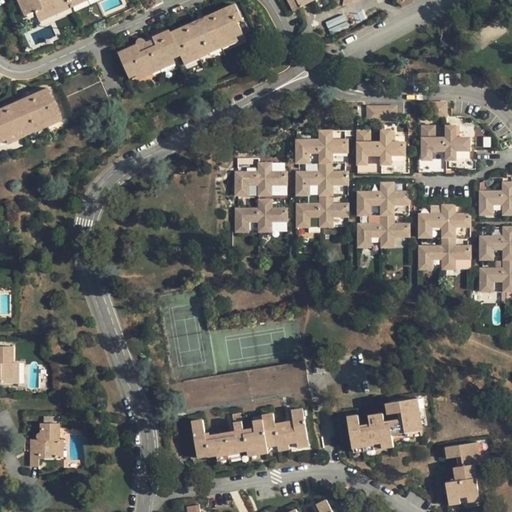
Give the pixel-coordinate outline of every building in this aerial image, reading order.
[(34,11),(36,16),(69,1),(68,0),(17,0),(25,16),(34,11)] [(287,0),(293,12),(297,9),(313,0),(287,0)] [(69,1),(36,16),(39,21),(71,7),(69,1)] [(118,53),(129,77),(180,55),(182,60),(206,49),(208,53),(221,48),(219,43),(236,36),(242,33),(237,21),(242,19),(235,4),(204,18),(205,19),(210,30),(200,35),(195,23),(195,22),(170,33),(169,30),(152,37),(153,38),(156,45),(141,51),(137,44),(118,53)] [(331,34),(349,26),(344,14),(326,22),(331,34)] [(195,23),(200,35),(210,30),(205,19),(195,23)] [(236,36),(219,43),(221,48),(221,49),(239,42),(236,36)] [(137,44),(141,51),(156,45),(153,38),(146,42),(145,40),(143,39),(141,38),(140,38),(138,39),(137,40),(137,41),(137,43),(137,44)] [(208,53),(206,49),(182,60),(184,65),(209,54),(208,53)] [(65,127),(67,133),(114,112),(94,66),(92,67),(58,82),(24,98),(24,99),(29,110),(20,115),(14,103),(14,102),(0,108),(0,140),(5,138),(22,131),(24,135),(36,129),(34,125),(59,114),(61,119),(65,127)] [(24,99),(14,103),(20,115),(29,110),(24,99)] [(427,105),(427,121),(443,121),(442,106),(427,105)] [(365,108),(364,124),(393,124),(394,109),(365,108)] [(59,114),(34,125),(36,129),(37,130),(61,119),(59,114)] [(419,128),(418,162),(428,163),(428,154),(443,154),(443,141),(429,141),(429,128),(419,128)] [(443,154),(443,163),(454,163),(454,154),(467,154),(468,141),(454,141),(454,128),(443,128),(443,141),(443,154)] [(356,130),(355,164),(365,164),(366,156),(379,156),(379,143),(366,143),(365,130),(356,130)] [(379,156),(379,165),(390,165),(390,156),(403,156),(403,143),(390,143),(390,130),(379,130),(379,143),(379,156)] [(24,135),(22,131),(5,138),(8,143),(25,135),(24,135)] [(317,155),(317,164),(327,165),(327,156),(345,156),(346,142),(327,140),(327,133),(317,132),(317,142),(317,155)] [(295,141),(295,164),(304,164),(304,156),(317,155),(317,142),(295,141)] [(255,184),(255,194),(266,194),(266,185),(284,185),(285,172),(266,171),(266,163),(256,163),(256,171),(255,184)] [(317,187),(317,197),(327,196),(327,186),(345,187),(345,173),(327,173),(327,165),(317,164),(317,174),(317,187)] [(232,171),(232,194),(242,194),(242,184),(255,184),(256,171),(232,171)] [(294,173),(294,196),(303,196),(303,187),(317,187),(317,174),(294,173)] [(377,207),(377,217),(387,217),(387,207),(406,207),(406,194),(388,193),(388,185),(377,185),(377,193),(377,207)] [(500,208),(500,217),(510,218),(510,208),(511,207),(511,194),(510,195),(510,186),(500,185),(499,195),(500,208)] [(354,193),(354,216),(365,216),(365,207),(377,207),(377,193),(354,193)] [(476,194),(476,218),(487,218),(487,208),(500,208),(499,195),(476,194)] [(316,219),(316,229),(326,230),(326,220),(345,220),(345,207),(327,206),(327,196),(317,197),(316,207),(316,219)] [(255,221),(255,232),(265,232),(265,221),(284,221),(284,209),(266,209),(266,200),(256,200),(255,208),(255,221)] [(294,207),(294,229),(303,230),(304,220),(316,219),(316,207),(294,207)] [(232,209),(232,231),(242,231),(242,222),(255,221),(255,208),(232,209)] [(438,230),(438,240),(448,240),(447,230),(466,231),(466,218),(448,217),(448,208),(438,208),(438,217),(438,230)] [(377,240),(377,249),(387,249),(387,240),(405,240),(405,226),(387,226),(387,217),(377,217),(377,226),(377,240)] [(415,218),(415,240),(424,240),(424,230),(438,230),(438,217),(415,218)] [(354,226),(354,249),(363,249),(364,240),(377,240),(377,226),(354,226)] [(499,253),(499,264),(509,264),(509,253),(511,253),(511,240),(509,240),(509,231),(499,231),(499,240),(499,253)] [(437,263),(438,273),(447,274),(447,264),(466,264),(466,251),(448,250),(448,240),(438,240),(438,251),(437,263)] [(476,240),(476,263),(486,264),(486,253),(499,253),(499,240),(476,240)] [(415,251),(414,273),(424,273),(424,263),(437,263),(438,251),(415,251)] [(499,287),(499,296),(509,296),(509,287),(511,286),(511,272),(509,273),(509,264),(499,264),(499,273),(499,287)] [(476,273),(476,296),(486,296),(486,286),(499,287),(499,273),(476,273)] [(0,382),(18,383),(18,362),(13,362),(13,346),(0,345),(0,382)] [(217,454),(217,456),(240,452),(240,451),(247,450),(247,451),(268,447),(289,444),(288,443),(296,441),(308,439),(303,409),(292,411),(294,420),(294,425),(276,428),(275,423),(273,414),(263,415),(263,420),(253,421),(254,427),(254,431),(207,439),(206,433),(203,419),(233,414),(234,422),(242,420),(241,413),(311,401),(305,361),(218,375),(216,376),(184,381),(197,454),(208,453),(208,456),(217,454)] [(348,417),(353,448),(374,444),(374,443),(393,440),(392,435),(421,430),(423,430),(418,398),(387,403),(389,414),(398,412),(402,412),(404,421),(361,428),(360,425),(359,415),(348,417)] [(360,425),(361,428),(404,421),(402,412),(398,412),(399,419),(384,421),(370,423),(360,425)] [(369,415),(370,423),(384,421),(383,413),(369,415)] [(244,428),(242,420),(234,422),(235,430),(244,428)] [(30,450),(29,466),(32,466),(38,466),(38,458),(57,458),(57,439),(59,439),(59,423),(40,422),(41,431),(39,432),(38,433),(37,434),(36,435),(37,437),(38,438),(39,440),(40,440),(40,444),(29,444),(30,450)] [(254,431),(254,427),(244,428),(235,430),(210,434),(209,432),(206,433),(207,439),(254,431)] [(392,435),(393,440),(422,435),(421,430),(392,435)] [(308,439),(296,441),(298,448),(309,446),(308,439)] [(394,446),(393,440),(374,443),(374,444),(353,448),(354,452),(394,446)] [(446,482),(448,499),(460,498),(460,496),(467,495),(467,497),(479,494),(474,464),(480,463),(477,441),(446,446),(448,458),(457,457),(461,456),(463,466),(459,466),(455,467),(457,480),(446,482)] [(289,449),(289,444),(268,447),(269,452),(289,449)] [(268,447),(247,451),(248,456),(269,452),(268,447)] [(479,494),(467,497),(468,503),(480,500),(479,494)] [(333,511),(327,499),(317,505),(320,511),(297,511),(296,509),(290,511),(333,511)]
